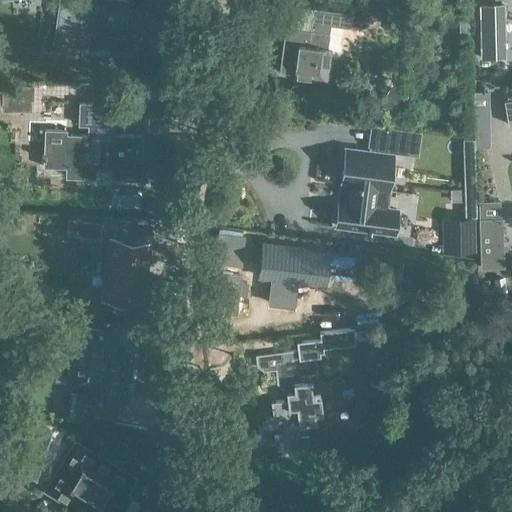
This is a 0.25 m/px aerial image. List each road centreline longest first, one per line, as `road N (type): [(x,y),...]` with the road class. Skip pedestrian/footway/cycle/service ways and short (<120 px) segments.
road 1 (residential): [(201,511),(183,300),(222,0)]
road 2 (unclassified): [(437,511),(477,425),(511,405)]
